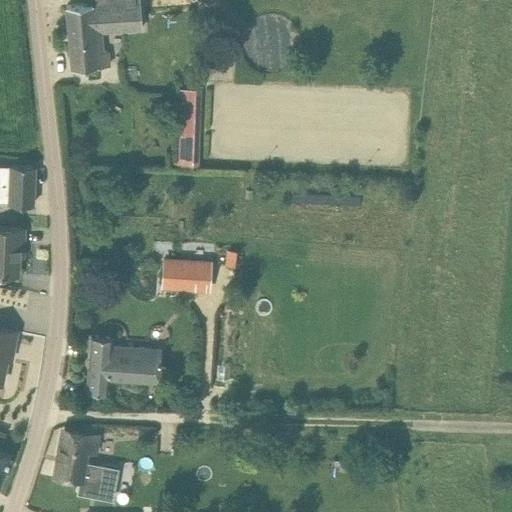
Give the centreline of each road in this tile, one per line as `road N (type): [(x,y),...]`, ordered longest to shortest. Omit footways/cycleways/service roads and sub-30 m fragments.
road 1 (track): [(429,511),(425,412),(473,0)]
road 2 (unclassified): [(511,426),(42,412)]
road 3 (unclassified): [(42,412),(59,278),(37,0)]
